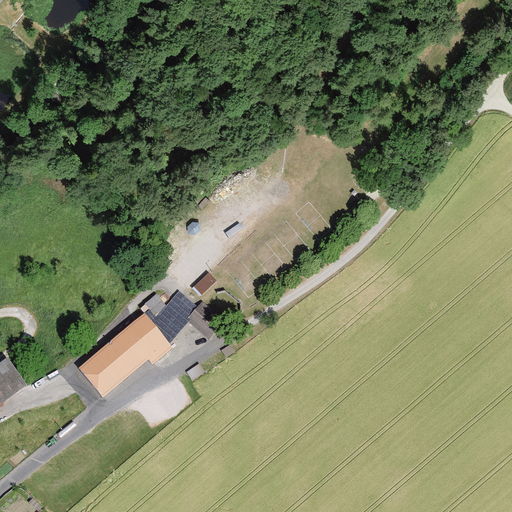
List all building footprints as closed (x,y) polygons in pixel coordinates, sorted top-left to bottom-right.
[(200,297),(216,282),(208,274),(193,289),(200,297)] [(156,317),(167,308),(156,295),(145,305),(156,317)] [(186,321),(209,342),(226,323),(202,302),(186,321)] [(80,370),(103,398),(149,359),(153,364),(172,348),(145,316),(80,370)] [(0,366),(0,405),(26,386),(7,361),(0,366)] [(191,385),(205,375),(198,365),(184,375),(191,385)]
